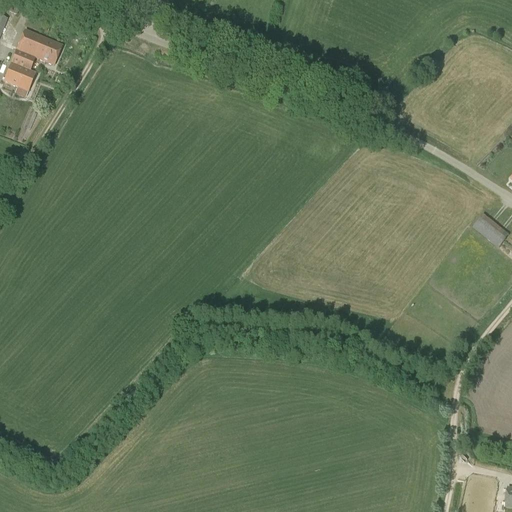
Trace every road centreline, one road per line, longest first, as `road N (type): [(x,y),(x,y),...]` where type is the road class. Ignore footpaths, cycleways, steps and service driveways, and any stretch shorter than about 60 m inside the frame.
road 1 (unclassified): [(511,197),(415,139),(56,0)]
road 2 (track): [(444,511),(457,379),(472,347),(511,303)]
road 3 (track): [(109,20),(0,211)]
